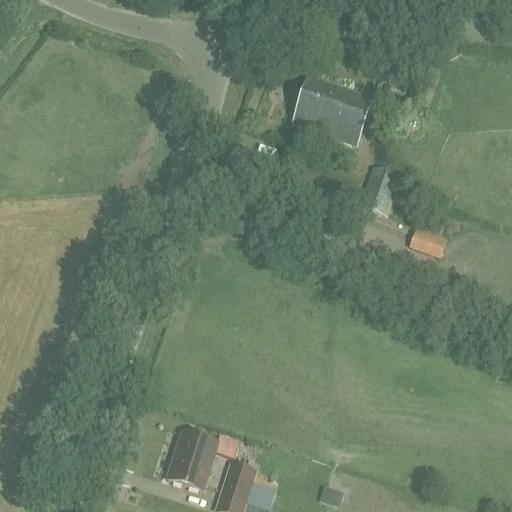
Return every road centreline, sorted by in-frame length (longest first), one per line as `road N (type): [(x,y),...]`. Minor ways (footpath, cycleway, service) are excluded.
road 1 (unclassified): [(66,511),(230,40)]
road 2 (unclassified): [(511,35),(230,40)]
road 3 (unclassified): [(230,40),(176,38),(61,0)]
